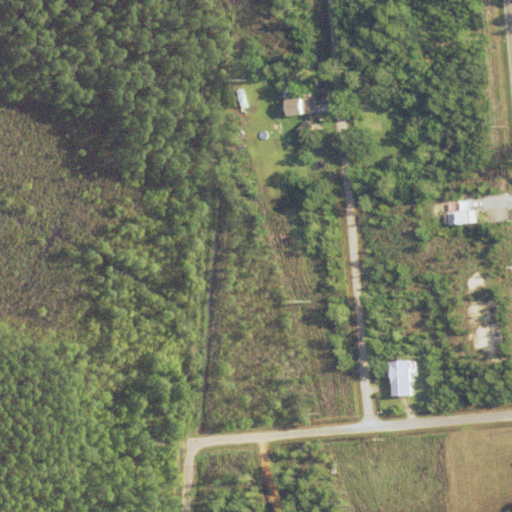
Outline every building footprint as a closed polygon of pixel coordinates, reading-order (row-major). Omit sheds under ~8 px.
[(284,116),(302,115),(301,99),(284,99),(284,116)] [(278,105),(286,103),(293,137),(285,138),(278,105)] [(299,137),(309,123),(316,129),(306,143),(299,137)] [(446,213),(448,226),(477,223),(475,210),(446,213)] [(396,359),(414,358),(416,393),(397,393),(396,359)] [(424,397),(423,401),(418,400),(423,383),(427,384),(426,389),(427,390),(425,397),(424,397)]
